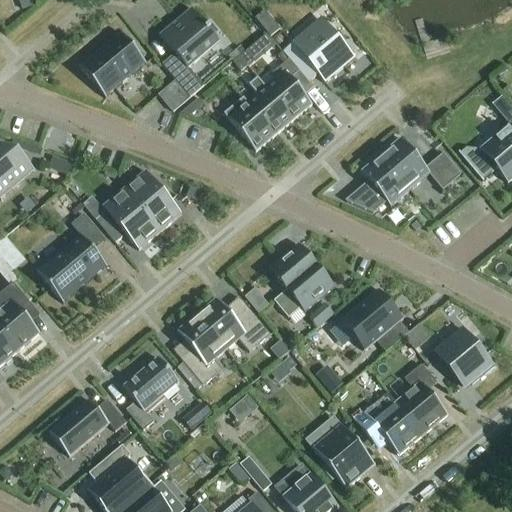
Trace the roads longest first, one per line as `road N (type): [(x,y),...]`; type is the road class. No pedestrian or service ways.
road 1 (residential): [(0,425),(271,196)]
road 2 (residential): [(0,91),(271,196)]
road 3 (residential): [(271,196),(439,275)]
road 4 (residential): [(271,196),(396,92)]
road 5 (residential): [(511,410),(391,511)]
